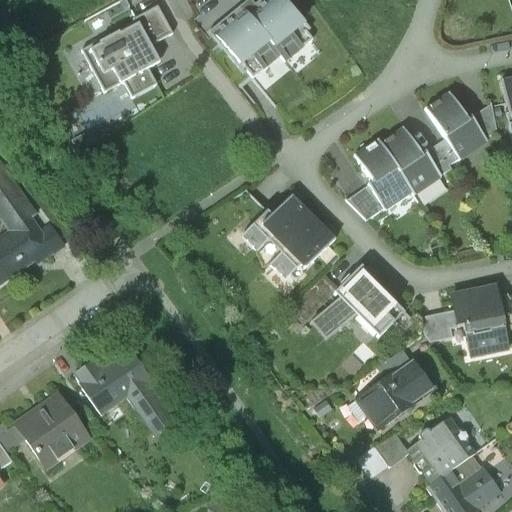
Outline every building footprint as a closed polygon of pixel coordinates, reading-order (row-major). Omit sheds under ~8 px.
[(248,2),(207,35),(217,47),(210,53),(239,90),(278,59),(283,66),(311,43),(305,35),(308,33),(281,0),(262,0),(253,8),(248,2)] [(156,9),(134,22),(149,51),(171,37),(156,9)] [(121,86),(130,102),(155,88),(146,73),(158,67),(149,51),(134,22),(131,23),(133,25),(80,53),(103,96),(121,86)] [(511,80),(500,83),(504,104),(508,130),(511,146),(511,80)] [(483,141),(469,120),(466,122),(445,93),(423,108),(446,142),(458,159),(483,141)] [(504,104),(490,107),(495,132),(508,130),(504,104)] [(495,132),(490,107),(469,120),(483,141),(495,134),(495,132)] [(400,133),(379,148),(409,191),(412,196),(437,179),(436,178),(422,158),(419,160),(400,133)] [(446,142),(422,158),(436,178),(447,171),(445,168),(458,159),(446,142)] [(368,190),(382,210),(409,191),(379,148),(377,145),(354,161),(372,187),(368,190)] [(0,242),(0,288),(35,265),(37,268),(63,250),(48,229),(40,235),(29,221),(35,217),(0,166),(0,220),(10,235),(0,242)] [(368,190),(346,204),(363,222),(382,210),(368,190)] [(333,243),(291,201),(271,221),(266,216),(241,240),(254,254),(264,243),(280,260),(269,270),(282,283),(293,272),(298,278),(333,243)] [(403,314),(358,270),(332,296),(337,301),(315,319),(331,338),(354,318),(377,341),(403,314)] [(323,277),(289,309),(304,324),(336,291),(323,277)] [(451,300),(452,313),(456,331),(465,329),(470,359),(505,352),(493,291),(451,300)] [(452,313),(420,321),(423,337),(429,345),(450,340),(448,331),(456,331),(452,313)] [(364,343),(344,363),(354,373),(374,353),(364,343)] [(408,365),(400,353),(375,371),(383,381),(397,372),(408,365)] [(93,366),(72,380),(78,389),(77,389),(99,422),(125,405),(151,443),(172,429),(146,390),(149,389),(126,356),(99,374),(93,366)] [(397,372),(383,381),(355,402),(378,434),(420,403),(416,398),(427,391),(408,365),(397,372)] [(55,401),(13,430),(23,446),(42,475),(86,446),(55,401)] [(419,441),(403,452),(406,456),(427,486),(466,459),(471,455),(445,419),(427,432),(422,430),(417,434),(417,437),(419,441)] [(0,429),(0,454),(3,459),(23,446),(13,430),(5,435),(1,429),(0,429)] [(392,437),(372,451),(384,469),(385,471),(406,456),(403,452),(392,437)] [(371,450),(353,462),(367,481),(384,469),(372,451),(371,450)] [(0,474),(9,468),(3,459),(0,454),(0,474)] [(476,472),(466,459),(427,486),(422,489),(432,503),(427,507),(430,511),(474,511),(497,496),(478,470),(476,472)] [(203,510),(203,511),(243,511),(233,496),(203,510)]
